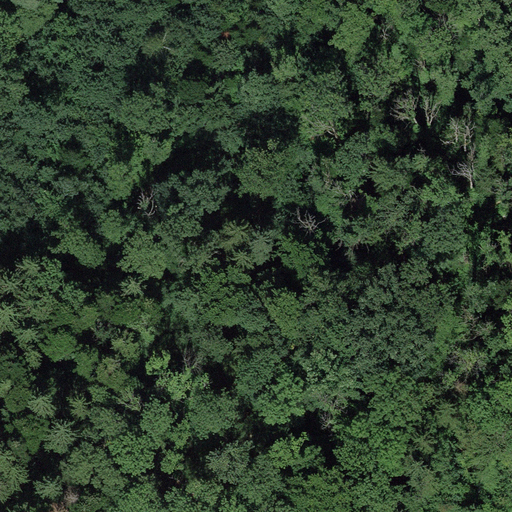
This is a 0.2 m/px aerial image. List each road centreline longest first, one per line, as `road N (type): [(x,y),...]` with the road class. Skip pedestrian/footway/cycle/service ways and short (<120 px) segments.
road 1 (track): [(0,428),(79,267),(203,148),(379,0)]
road 2 (track): [(212,0),(131,35),(55,0)]
